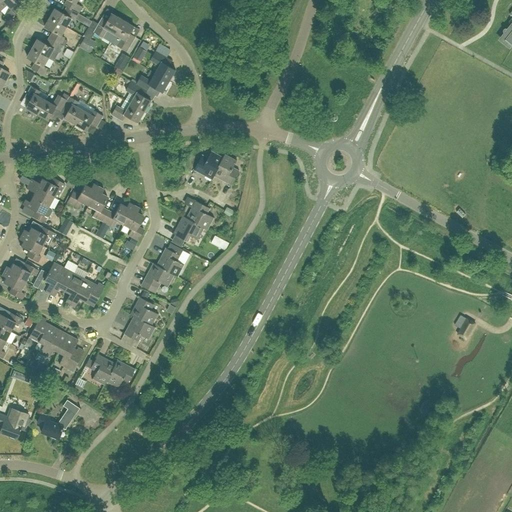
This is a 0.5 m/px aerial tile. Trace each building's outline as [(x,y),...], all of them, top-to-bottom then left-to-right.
[(1,0),(0,2),(0,10),(6,5),(10,9),(3,16),(7,21),(22,6),(17,2),(18,0),(1,0)] [(67,0),(64,5),(75,12),(79,5),(76,4),(78,0),(67,0)] [(55,9),(50,18),(66,27),(72,18),(75,20),(78,14),(75,12),(64,5),(64,6),(67,7),(63,13),(55,9)] [(511,12),(510,15),(511,16),(511,25),(509,30),(507,29),(505,28),(503,29),(503,31),(504,33),(505,34),(500,40),(509,47),(511,45),(511,12)] [(88,28),(92,21),(79,14),(78,14),(75,20),(88,28)] [(102,38),(103,37),(110,42),(115,34),(123,20),(112,14),(108,21),(102,17),(93,33),(102,38)] [(45,27),(53,31),(49,38),(61,44),(64,39),(64,38),(61,36),(66,27),(50,18),(45,27)] [(130,34),(134,27),(123,20),(115,34),(110,42),(118,46),(118,47),(127,52),(136,37),(130,34)] [(88,52),(94,41),(85,36),(79,47),(88,52)] [(38,39),(32,48),(49,58),(54,61),(63,45),(61,44),(49,38),(46,44),(38,39)] [(141,62),(147,52),(139,47),(133,58),(141,62)] [(49,58),(32,48),(27,57),(35,62),(32,69),(43,75),(47,68),(44,67),(49,58)] [(155,73),(169,82),(176,70),(169,66),(172,61),(161,54),(156,51),(150,60),(155,63),(160,66),(155,73)] [(122,53),(114,67),(117,68),(122,71),(130,58),(122,53)] [(0,82),(3,84),(9,73),(0,68),(0,67),(3,63),(0,61),(0,82)] [(34,75),(26,70),(26,79),(30,81),(34,75)] [(163,93),(169,82),(155,73),(151,81),(141,76),(136,84),(131,81),(147,91),(150,86),(163,93)] [(131,104),(145,112),(151,101),(144,96),(147,91),(131,81),(126,90),(130,92),(125,100),(131,104)] [(37,114),(45,100),(38,95),(40,91),(31,86),(25,97),(30,100),(26,107),(37,114)] [(68,100),(67,100),(59,95),(53,105),(45,100),(37,114),(49,120),(56,108),(61,111),(68,100)] [(76,124),(84,111),(76,106),(79,102),(69,96),(67,100),(68,100),(61,111),(61,112),(64,108),(69,111),(65,118),(76,124)] [(138,123),(145,112),(131,104),(125,100),(120,108),(117,106),(111,115),(123,122),(126,116),(138,123)] [(84,111),(76,124),(87,131),(91,124),(97,127),(103,116),(94,111),(92,115),(84,111)] [(212,178),(214,175),(223,158),(212,151),(208,158),(202,155),(195,169),(212,178)] [(223,158),(214,175),(232,184),(239,170),(233,167),(237,161),(225,154),(223,158)] [(41,178),(38,183),(35,181),(32,186),(53,197),(56,199),(64,184),(53,178),(50,183),(41,178)] [(32,186),(35,181),(31,179),(26,189),(33,193),(30,197),(48,207),(53,197),(32,186)] [(77,208),(81,202),(88,206),(98,186),(93,184),(90,188),(84,185),(79,195),(72,192),(66,202),(73,206),(77,208)] [(96,218),(102,221),(102,222),(108,210),(102,207),(107,197),(101,194),(103,189),(98,186),(88,206),(95,210),(92,216),(96,218)] [(7,205),(12,197),(8,195),(3,203),(7,205)] [(51,208),(48,207),(30,197),(28,201),(24,199),(22,204),(35,211),(32,217),(43,223),(46,218),(49,217),(52,210),(51,208)] [(187,219),(204,228),(208,230),(214,218),(207,214),(210,209),(197,201),(187,219)] [(112,227),(115,221),(123,225),(133,205),(128,203),(126,207),(119,204),(114,214),(108,210),(102,222),(112,227)] [(136,213),(139,208),(133,205),(123,225),(131,229),(128,235),(138,241),(143,230),(137,226),(142,216),(136,213)] [(225,214),(231,218),(235,211),(229,208),(225,214)] [(204,228),(187,219),(184,217),(175,234),(188,242),(191,236),(198,240),(204,228)] [(65,236),(72,223),(64,218),(58,231),(65,236)] [(21,234),(42,246),(44,242),(49,244),(55,234),(42,227),(39,232),(29,227),(27,231),(23,229),(21,234)] [(95,235),(101,239),(105,232),(99,228),(95,235)] [(37,255),(42,246),(21,234),(18,239),(22,241),(19,246),(29,251),(26,256),(37,262),(40,257),(37,255)] [(223,239),(219,246),(226,249),(230,243),(223,239)] [(171,244),(168,249),(180,255),(183,250),(171,244)] [(154,264),(158,266),(174,275),(178,277),(184,265),(177,261),(180,256),(167,249),(161,260),(157,258),(154,264)] [(49,250),(45,257),(51,261),(55,254),(49,250)] [(49,294),(63,268),(53,262),(43,280),(49,283),(44,292),(49,294)] [(3,271),(25,282),(30,273),(34,276),(37,270),(24,263),(21,268),(12,263),(10,268),(6,266),(3,271)] [(168,287),(174,275),(158,266),(154,264),(145,281),(144,281),(142,286),(156,293),(161,283),(168,287)] [(64,291),(73,273),(63,268),(49,294),(54,297),(58,288),(64,291)] [(20,292),(25,282),(3,271),(1,276),(4,278),(2,282),(11,287),(8,293),(21,300),(24,294),(20,292)] [(69,305),(83,279),(73,273),(64,291),(69,294),(65,302),(69,305)] [(84,302),(93,284),(83,279),(69,305),(74,307),(78,299),(84,302)] [(93,284),(84,302),(93,307),(104,286),(98,283),(96,285),(93,284)] [(148,300),(150,294),(144,291),(141,296),(148,300)] [(131,315),(135,317),(152,326),(158,314),(151,310),(154,305),(141,298),(131,315)] [(0,326),(10,332),(15,322),(18,324),(21,318),(9,312),(6,318),(0,314),(0,326)] [(38,342),(47,324),(44,322),(46,320),(39,316),(28,337),(38,342)] [(155,328),(152,326),(135,317),(126,334),(139,341),(142,336),(149,340),(155,328)] [(466,340),(475,324),(467,318),(457,334),(466,340)] [(43,356),(57,329),(47,324),(38,342),(43,345),(38,353),(43,356)] [(0,338),(5,341),(10,332),(0,326),(0,338)] [(58,353),(67,335),(57,329),(43,356),(48,358),(52,350),(58,353)] [(73,349),(78,340),(67,335),(58,353),(63,355),(58,364),(63,367),(73,349)] [(73,349),(63,367),(72,371),(83,351),(77,348),(76,350),(73,349)] [(105,382),(114,365),(96,355),(89,369),(95,372),(92,379),(103,385),(105,382)] [(133,370),(116,361),(114,365),(105,382),(117,388),(121,381),(126,384),(129,380),(133,370)] [(160,409),(163,403),(152,396),(149,402),(160,409)] [(65,428),(77,410),(78,408),(66,400),(62,406),(67,409),(56,424),(47,421),(48,418),(39,415),(37,422),(43,424),(40,432),(57,438),(61,428),(65,430),(65,428)] [(160,409),(149,402),(146,408),(157,414),(160,409)] [(154,420),(157,414),(146,408),(142,414),(154,420)] [(23,430),(28,415),(10,409),(7,418),(0,415),(0,423),(2,424),(0,429),(0,431),(16,438),(19,429),(23,430)] [(146,432),(139,428),(136,426),(134,430),(144,436),(146,432)]
